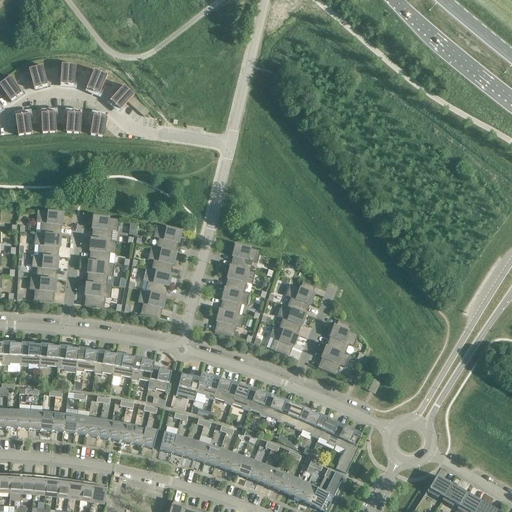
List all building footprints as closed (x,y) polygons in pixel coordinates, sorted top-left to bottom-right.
[(75,65),(61,64),(60,85),(60,87),(76,88),(76,79),(74,79),(75,65)] [(42,66),(28,69),(34,90),(34,92),(50,88),(47,79),(45,79),(42,66)] [(94,70),(85,91),(100,97),(103,89),(102,88),(107,75),(94,70)] [(10,77),(0,83),(0,87),(11,102),(12,104),(25,95),(19,87),(18,88),(10,77)] [(134,95),(124,85),(109,101),(108,103),(120,113),(126,106),(125,105),(134,95)] [(29,110),(13,112),(15,122),(17,122),(19,135),(33,133),(29,112),(29,110)] [(55,110),(39,111),(39,120),(41,120),(42,134),(56,133),(55,110)] [(81,111),(65,110),(65,119),(67,119),(66,133),(80,134),(81,113),(81,111)] [(90,135),(104,137),(107,116),(107,114),(92,112),(90,121),(92,121),(90,135)] [(63,214),(37,211),(36,223),(37,224),(37,223),(43,223),(42,234),(58,236),(59,225),(61,225),(61,226),(62,226),(63,214)] [(119,220),(93,217),(92,229),(93,229),(95,229),(93,240),(110,242),(111,231),(117,231),(117,232),(118,232),(119,220)] [(182,232),(156,226),(153,238),(154,238),(154,237),(160,239),(157,249),(174,253),(176,243),(178,243),(178,244),(179,244),(181,233),(182,232)] [(41,246),(39,257),(56,258),(57,247),(59,248),(60,248),(61,236),(58,236),(42,234),(35,234),(34,246),(34,245),(41,246)] [(92,251),(91,262),(108,264),(109,253),(115,253),(115,254),(117,242),(110,242),(93,240),(91,240),(89,252),(90,252),(90,251),(92,251)] [(235,257),(232,268),(248,272),(251,261),(257,262),(257,263),(260,252),(235,245),(232,257),(233,257),(233,256),(235,257)] [(155,260),(152,271),(168,275),(171,264),(173,265),(173,266),(176,254),(174,253),(157,249),(151,248),(148,260),(149,260),(149,259),(155,260)] [(38,268),(37,279),(53,281),(55,270),(57,270),(57,271),(59,259),(56,258),(39,257),(33,256),(31,268),(32,268),(32,267),(38,268)] [(90,273),(89,284),(105,286),(106,275),(112,276),(112,277),(113,277),(114,265),(108,264),(91,262),(88,262),(87,274),(88,274),(88,273),(90,273)] [(230,279),(227,290),(243,293),(246,283),(252,284),(251,285),(252,285),(255,273),(248,272),(232,268),(230,267),(227,279),(228,278),(230,279)] [(149,282),(147,293),(163,297),(166,286),(168,287),(167,287),(168,288),(171,276),(168,275),(152,271),(146,270),(143,281),(143,282),(144,281),(149,282)] [(34,302),(52,304),(52,303),(51,303),(52,292),(54,292),(54,293),(55,293),(56,281),(53,281),(37,279),(30,278),(29,290),(30,290),(30,289),(36,290),(35,301),(34,301),(34,302)] [(292,298),(288,308),(303,314),(307,304),(309,305),(309,306),(310,306),(314,295),(312,294),(314,288),(315,288),(302,283),(300,289),(290,285),(285,296),(286,297),(286,296),(292,298)] [(86,307),(103,309),(103,308),(104,297),(110,298),(110,299),(111,299),(112,287),(105,286),(89,284),(86,284),(85,296),(85,295),(88,296),(86,307)] [(224,300),(222,311),(238,315),(240,304),(246,306),(246,307),(247,307),(250,295),(243,293),(227,290),(224,289),(221,301),(222,301),(222,300),(224,300)] [(141,315),(158,319),(160,308),(162,308),(162,309),(163,309),(166,298),(163,297),(147,293),(140,291),(137,303),(138,303),(138,302),(144,304),(141,315)] [(284,319),(280,329),(295,335),(299,325),(301,326),(301,327),(306,315),(303,314),(288,308),(282,306),(277,317),(278,317),(284,319)] [(216,333),(216,334),(233,338),(233,337),(232,337),(235,326),(241,328),(241,329),(244,317),(238,315),(222,311),(219,311),(216,322),(217,323),(217,322),(219,322),(216,333)] [(332,338),(328,348),(343,354),(348,344),(353,346),(353,347),(358,336),(348,332),(350,326),(351,327),(351,326),(338,321),(338,322),(336,327),(334,326),(329,338),(330,338),(330,337),(332,338)] [(271,350),(287,357),(287,356),(291,346),(293,346),(293,347),(293,348),(298,336),(295,335),(280,329),(273,327),(269,338),(270,338),(270,337),(276,340),(271,350)] [(3,343),(2,366),(9,366),(10,364),(20,365),(20,367),(21,367),(22,344),(21,344),(21,345),(3,344),(3,343)] [(22,344),(21,367),(28,367),(28,365),(38,366),(38,368),(39,368),(41,345),(40,345),(40,346),(22,345),(22,344)] [(41,345),(39,368),(46,369),(47,367),(57,368),(57,370),(59,347),(59,348),(41,346),(41,345)] [(60,347),(59,347),(57,370),(65,370),(65,368),(75,370),(75,372),(76,372),(79,349),(78,349),(78,350),(60,348),(60,347)] [(319,369),(336,376),(336,375),(335,375),(339,365),(345,367),(345,368),(350,357),(343,354),(328,348),(326,347),(321,359),(322,359),(322,358),(324,359),(320,369),(319,369)] [(79,349),(76,372),(83,373),(84,371),(94,372),(94,374),(97,351),(97,352),(79,350),(79,349)] [(98,351),(97,351),(94,374),(102,375),(102,373),(112,375),(112,377),(113,377),(116,354),(116,355),(98,353),(98,351)] [(117,354),(116,354),(113,377),(120,378),(120,376),(131,378),(130,380),(131,380),(135,358),(135,359),(116,356),(117,354)] [(135,358),(131,380),(138,382),(139,380),(149,382),(147,390),(148,390),(153,363),(135,359),(135,358)] [(154,363),(153,363),(148,390),(155,392),(156,390),(166,392),(165,394),(166,394),(171,373),(153,369),(154,363)] [(186,399),(194,401),(201,374),(199,380),(181,375),(175,396),(176,397),(177,395),(187,397),(186,399)] [(219,380),(201,374),(194,401),(194,402),(197,394),(207,397),(206,399),(213,401),(220,379),(220,378),(219,380)] [(220,379),(213,401),(214,401),(214,399),(224,402),(224,404),(231,406),(238,384),(237,385),(220,380),(220,379)] [(368,391),(369,392),(374,394),(379,383),(373,381),(368,391)] [(238,384),(231,406),(232,405),(242,408),(241,410),(248,412),(256,390),(255,391),(238,385),(238,384)] [(256,390),(248,412),(249,412),(250,411),(259,414),(259,416),(266,419),(274,397),(274,398),(256,392),(256,390)] [(275,397),(274,397),(266,419),(267,419),(267,417),(277,421),(276,422),(283,425),(292,404),(291,405),(274,398),(275,397)] [(292,404),(283,425),(284,426),(285,424),(294,428),(293,429),(300,432),(310,411),(309,411),(309,412),(292,405),(292,404)] [(30,408),(30,412),(28,431),(29,431),(29,430),(40,431),(40,432),(42,413),(42,409),(30,408)] [(18,411),(7,411),(6,430),(6,429),(17,429),(17,430),(17,431),(18,411)] [(30,412),(18,411),(17,431),(18,431),(18,429),(28,430),(28,431),(30,412)] [(310,411),(300,432),(301,433),(302,431),(311,435),(310,437),(317,440),(327,419),(326,420),(309,412),(310,411)] [(53,414),(42,413),(40,432),(40,431),(51,432),(51,433),(53,414)] [(65,415),(53,414),(51,433),(52,433),(52,432),(62,433),(62,434),(63,434),(65,415)] [(77,417),(65,415),(63,434),(63,433),(74,435),(74,436),(77,417)] [(88,418),(77,417),(74,436),(75,435),(85,436),(85,437),(88,418)] [(100,420),(88,418),(85,437),(86,437),(86,436),(96,438),(96,439),(97,439),(100,420)] [(327,419),(317,440),(318,440),(319,438),(328,443),(327,444),(334,448),(344,427),(343,428),(327,420),(327,419)] [(111,422),(100,420),(97,439),(97,438),(108,440),(108,441),(111,422)] [(123,424),(111,422),(108,441),(108,440),(119,442),(119,443),(123,424)] [(134,427),(123,424),(119,443),(120,442),(130,444),(130,445),(134,427)] [(146,429),(134,427),(130,445),(131,444),(141,447),(141,448),(146,429)] [(345,427),(344,427),(334,448),(335,448),(336,446),(345,451),(355,456),(359,448),(356,447),(360,439),(362,435),(361,435),(360,436),(344,428),(345,427)] [(252,433),(259,436),(261,431),(254,428),(252,433)] [(157,432),(146,429),(141,448),(142,448),(142,447),(152,449),(152,450),(153,450),(155,441),(157,432)] [(176,436),(164,433),(159,451),(171,454),(170,455),(176,436)] [(187,440),(176,436),(170,455),(171,455),(171,454),(182,457),(181,458),(187,440)] [(198,443),(187,440),(181,458),(182,458),(182,457),(193,460),(192,461),(198,443)] [(209,446),(198,443),(192,461),(193,461),(193,460),(203,463),(203,464),(209,446)] [(220,450),(209,446),(203,464),(204,465),(204,463),(214,467),(214,468),(220,450)] [(303,454),(310,457),(312,451),(305,449),(303,454)] [(231,453),(220,450),(214,468),(215,468),(215,467),(225,470),(225,471),(225,472),(231,453)] [(355,456),(345,451),(336,469),(346,474),(355,456)] [(242,457),(231,453),(225,472),(226,471),(236,474),(235,475),(236,475),(242,457)] [(254,462),(242,457),(236,475),(236,474),(246,478),(246,479),(254,462)] [(264,466),(254,462),(246,479),(247,479),(247,478),(257,482),(257,483),(257,484),(264,466)] [(275,470),(264,466),(257,484),(258,483),(268,487),(267,488),(268,488),(275,470)] [(333,472),(328,469),(324,477),(329,480),(333,472)] [(286,475),(275,470),(268,488),(268,487),(278,491),(278,492),(286,475)] [(344,477),(335,473),(325,493),(328,495),(334,498),(335,498),(334,497),(344,477)] [(10,476),(0,475),(0,493),(9,494),(10,476)] [(297,479),(286,475),(278,492),(279,492),(279,491),(289,496),(288,497),(289,497),(297,479)] [(22,476),(10,476),(9,494),(21,494),(22,476)] [(34,477),(22,476),(21,494),(33,495),(34,477)] [(438,498),(439,495),(444,498),(451,486),(452,485),(447,482),(447,483),(442,481),(443,480),(437,476),(428,492),(438,498)] [(47,478),(34,477),(33,495),(45,496),(47,478)] [(59,480),(47,478),(45,496),(57,498),(59,480)] [(307,484),(297,479),(289,497),(289,496),(299,500),(299,501),(299,502),(307,484)] [(71,481),(59,480),(57,498),(68,499),(71,481)] [(83,483),(71,481),(68,499),(80,501),(83,483)] [(95,485),(83,483),(80,501),(92,503),(95,485)] [(318,489),(307,484),(299,502),(300,501),(309,505),(309,506),(318,489)] [(107,487),(95,485),(92,503),(104,505),(104,503),(106,503),(108,496),(105,496),(107,487)] [(462,492),(451,486),(444,498),(443,501),(453,507),(454,504),(459,507),(466,494),(467,494),(462,491),(462,492)] [(325,493),(318,489),(309,506),(310,507),(310,506),(320,510),(319,511),(320,511),(322,511),(326,511),(331,503),(326,501),(328,495),(325,493)] [(477,500),(466,494),(459,507),(458,510),(461,511),(476,511),(482,503),(482,502),(477,500)] [(170,511),(165,510),(164,511),(183,511),(185,506),(173,503),(170,511)] [(492,509),(482,503),(476,511),(496,511),(497,511),(492,508),(492,509)]
